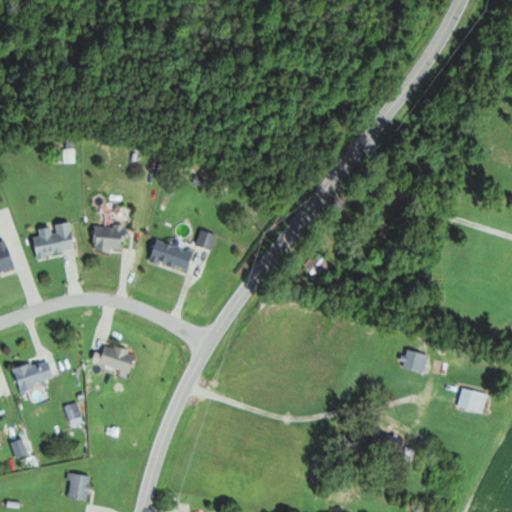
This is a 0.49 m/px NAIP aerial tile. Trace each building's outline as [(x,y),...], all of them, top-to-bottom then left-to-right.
[(37,235),(39,254),(78,250),(74,221),(59,223),(60,232),(37,235)] [(98,224),(98,249),(128,249),(128,224),(98,224)] [(218,233),(204,229),(200,243),(214,247),(218,233)] [(189,270),(196,251),(160,237),(153,257),(189,270)] [(376,265),(376,247),(356,247),(356,265),(376,265)] [(344,270),(323,250),(307,267),(328,287),(344,270)] [(139,359),(114,340),(103,357),(127,375),(139,359)] [(404,365),(426,372),(431,354),(410,347),(404,365)] [(16,368),(23,389),(59,378),(53,357),(16,368)] [(485,413),(491,393),(465,385),(459,406),(485,413)] [(67,406),(74,425),(86,421),(79,402),(67,406)] [(70,498),(94,498),(94,474),(70,474),(70,498)]
